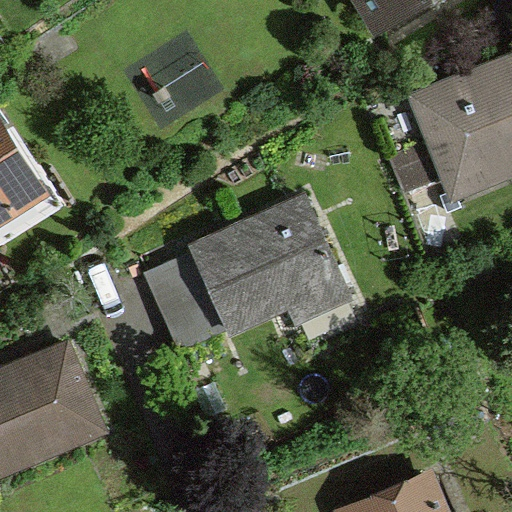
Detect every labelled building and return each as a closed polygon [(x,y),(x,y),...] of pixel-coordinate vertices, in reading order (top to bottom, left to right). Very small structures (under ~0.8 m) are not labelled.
[(413,0),(359,0),(375,25),(413,0)] [(511,56),(410,98),(444,180),(511,151),(511,56)] [(0,137),(0,211),(34,190),(0,137)] [(299,197),(188,247),(225,330),(337,280),(299,197)] [(61,345),(0,370),(0,470),(97,429),(61,345)] [(437,511),(425,482),(355,511),(437,511)]
